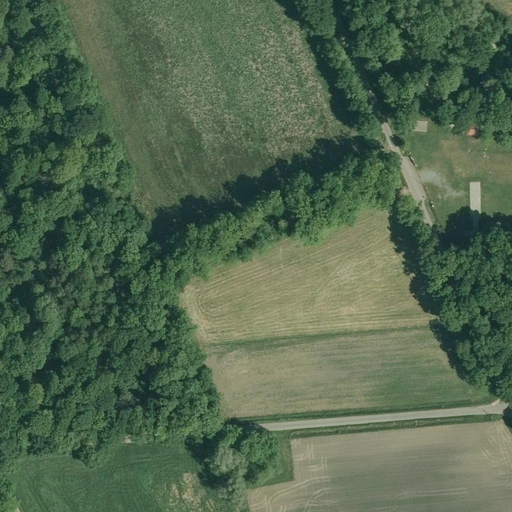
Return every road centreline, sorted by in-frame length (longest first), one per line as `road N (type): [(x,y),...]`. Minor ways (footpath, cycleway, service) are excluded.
road 1 (unclassified): [(509,408),(0,446)]
road 2 (unclassified): [(327,0),(509,408)]
